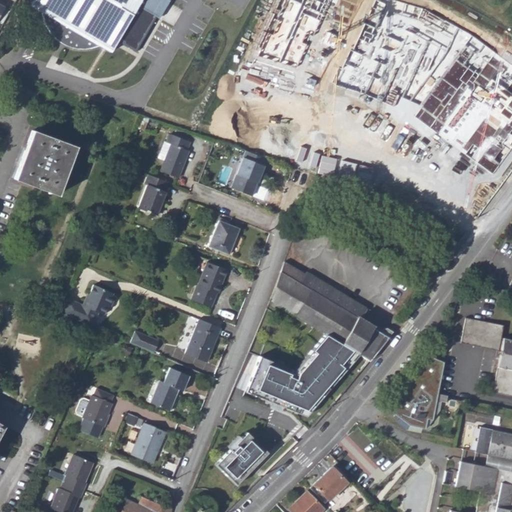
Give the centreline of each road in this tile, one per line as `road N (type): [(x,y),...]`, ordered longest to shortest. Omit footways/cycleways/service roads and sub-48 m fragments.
road 1 (residential): [(251,511),(361,399),(511,200)]
road 2 (residential): [(176,511),(302,173)]
road 3 (unclassified): [(198,0),(136,99),(38,68),(0,65)]
